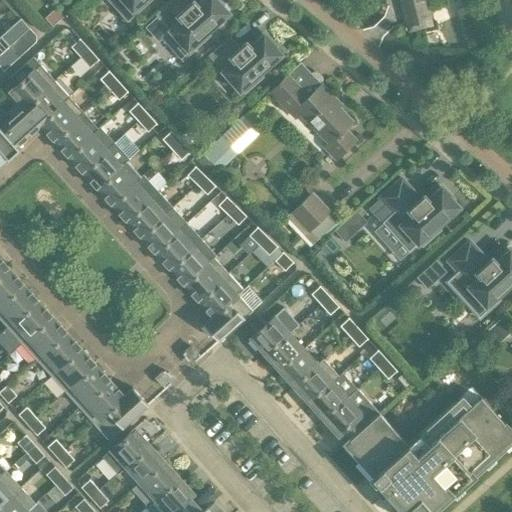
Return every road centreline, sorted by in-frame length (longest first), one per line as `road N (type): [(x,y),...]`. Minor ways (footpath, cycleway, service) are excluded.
road 1 (residential): [(160,348),(187,321),(187,309),(48,155),(38,154),(8,179)]
road 2 (residential): [(511,177),(306,0)]
road 3 (residential): [(190,382),(220,367),(248,385),(361,511)]
road 4 (residential): [(160,348),(121,373),(112,370),(0,241)]
road 5 (residential): [(252,511),(188,438),(173,407),(190,382)]
